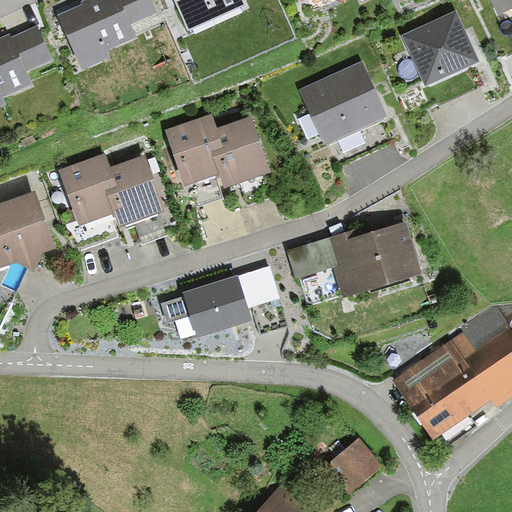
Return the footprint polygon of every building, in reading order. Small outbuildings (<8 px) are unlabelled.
[(86,0),(82,2),(83,5),(57,16),(81,70),(110,57),(105,48),(134,36),(128,23),(155,11),(150,0),(86,0)] [(174,0),(189,31),(248,4),(246,0),(174,0)] [(511,0),(492,0),(498,12),(511,5),(511,0)] [(479,62),(455,11),(402,36),(425,87),(479,62)] [(0,108),(5,106),(1,97),(30,85),(25,72),(53,60),(38,27),(10,39),(9,36),(0,39),(0,108)] [(386,119),(391,116),(363,58),(299,89),(326,146),(330,144),(340,166),(396,139),(386,119)] [(223,188),(270,172),(251,117),(217,129),(212,114),(165,130),(185,187),(189,186),(196,206),(223,197),(217,179),(220,178),(223,188)] [(160,213),(164,212),(145,158),(110,171),(105,155),(60,171),(77,219),(68,222),(78,251),(118,237),(109,212),(114,211),(120,227),(124,226),(126,229),(135,225),(142,244),(168,234),(160,213)] [(0,269),(17,264),(33,270),(42,253),(55,249),(34,193),(0,205),(0,269)] [(344,297),(422,273),(406,223),(360,237),(357,229),(332,237),(341,266),(301,279),(309,303),(343,292),(344,297)] [(341,266),(332,237),(286,251),(295,281),(301,279),(341,266)] [(270,265),(238,275),(248,308),(252,307),(261,334),(289,326),(270,265)] [(248,308),(238,275),(185,292),(187,297),(163,305),(168,322),(191,315),(198,338),(252,320),(248,308)] [(491,399),(496,407),(511,396),(511,331),(504,319),(511,313),(511,303),(492,306),(460,328),(464,334),(391,380),(435,439),(491,399)] [(327,465),(350,493),(381,468),(358,440),(327,465)] [(310,511),(282,485),(256,511),(310,511)]
